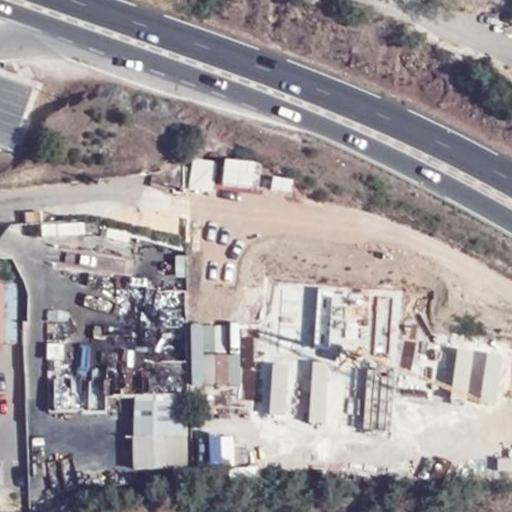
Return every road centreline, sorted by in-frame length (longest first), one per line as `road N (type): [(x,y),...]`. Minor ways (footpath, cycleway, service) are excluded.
road 1 (secondary): [(0,14),(321,126),(511,223)]
road 2 (secondary): [(511,179),(442,142),(82,0)]
